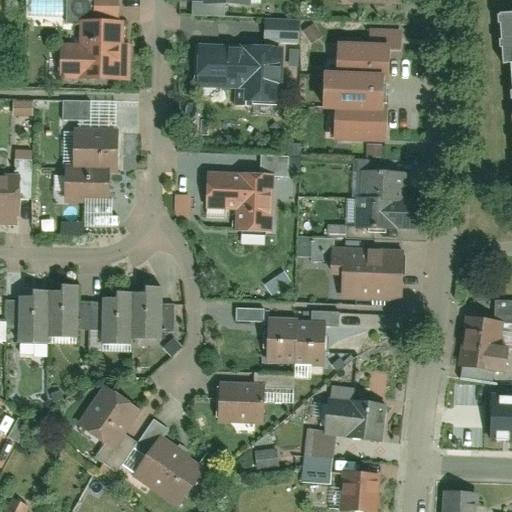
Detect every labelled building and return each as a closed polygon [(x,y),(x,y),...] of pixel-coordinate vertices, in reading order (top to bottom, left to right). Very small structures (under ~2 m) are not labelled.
[(511,13),(500,14),(502,65),(511,64),(511,67),(511,13)] [(264,48),(196,47),(195,112),(279,113),(281,48),(303,48),(303,23),(264,23),(264,48)] [(124,24),(78,24),(78,50),(59,49),(58,84),(123,85),(124,24)] [(368,49),(329,48),(328,143),(381,144),(383,49),(402,49),(402,30),(369,29),(368,49)] [(116,133),(72,133),(72,172),(57,172),(57,203),(105,203),(104,171),(116,170),(116,133)] [(257,157),(257,173),(284,174),(284,157),(257,157)] [(405,174),(358,172),(356,232),(420,235),(422,202),(404,202),(405,174)] [(272,177),(204,177),(204,211),(237,212),(236,234),(272,235),(272,177)] [(17,179),(0,179),(0,224),(18,224),(17,179)] [(186,218),(186,196),(173,196),(173,218),(186,218)] [(346,253),(334,252),(333,274),(345,274),(344,296),(401,299),(403,253),(346,251),(346,253)] [(279,274),(261,285),(267,295),(285,284),(279,274)] [(76,294),(46,295),(47,343),(76,343),(76,294)] [(154,295),(128,295),(129,344),(155,343),(154,295)] [(42,343),(41,299),(14,300),(16,344),(42,343)] [(125,345),(125,300),(98,301),(99,346),(125,345)] [(176,305),(158,304),(157,332),(176,333),(176,305)] [(311,325),(265,324),(264,368),(323,369),(325,325),(339,325),(339,314),(311,313),(311,325)] [(502,323),(462,319),(456,369),(507,375),(510,348),(500,346),(502,323)] [(217,386),(217,427),(264,427),(264,393),(294,394),(294,378),(253,378),(253,387),(217,386)] [(76,430),(114,454),(139,413),(101,390),(76,430)] [(484,397),(458,394),(455,416),(448,415),(444,442),(490,447),(493,417),(482,416),(484,397)] [(323,439),(383,445),(387,407),(327,402),(323,439)] [(207,471),(161,440),(133,480),(179,511),(207,471)] [(252,467),(274,466),(274,451),(252,451),(252,467)] [(340,511),(377,511),(380,480),(343,477),(340,511)] [(475,511),(477,491),(442,490),(441,511),(475,511)]
